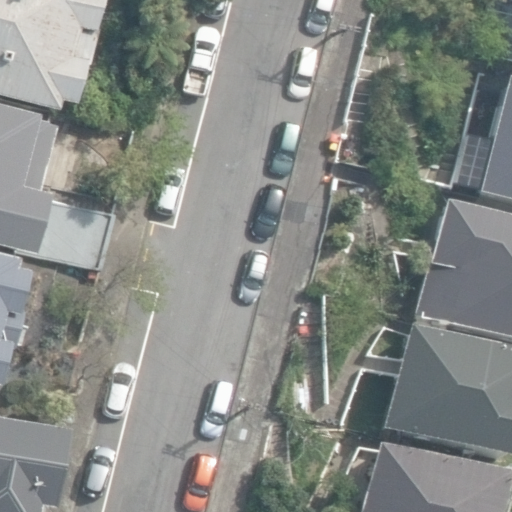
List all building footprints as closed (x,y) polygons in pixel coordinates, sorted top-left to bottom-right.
[(0,0),(0,99),(55,113),(57,103),(73,107),(98,0),(0,0)] [(469,197),(511,208),(511,86),(499,83),(497,89),(480,85),(468,133),(485,137),(469,197)] [(0,251),(30,259),(31,256),(96,273),(110,219),(45,203),(46,199),(34,196),(51,129),(31,124),(32,119),(0,110),(0,251)] [(408,320),(511,346),(511,225),(438,207),(427,248),(417,245),(413,261),(423,264),(408,320)] [(0,371),(6,346),(9,347),(17,316),(14,316),(25,275),(11,272),(14,263),(0,259),(0,371)] [(377,432),(502,463),(505,451),(511,452),(511,357),(402,330),(377,432)] [(0,511),(27,511),(32,511),(40,511),(55,437),(0,426),(0,511)] [(355,511),(488,511),(497,481),(372,448),(355,511)]
